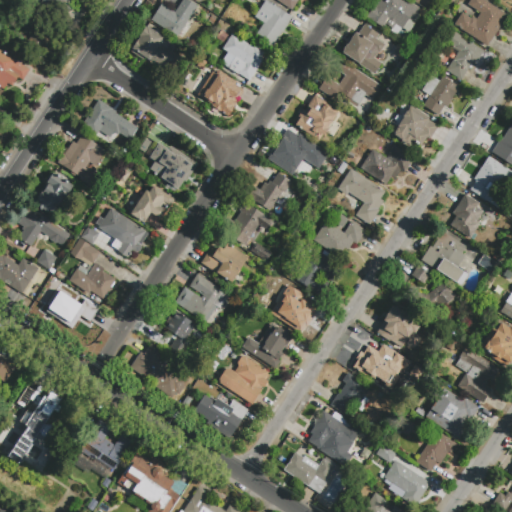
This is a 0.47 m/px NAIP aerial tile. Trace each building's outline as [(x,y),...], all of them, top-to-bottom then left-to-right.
[(71,0),(75,3),(63,21),(41,6),(45,0),(71,0)] [(300,0),(292,12),(278,3),(280,0),(300,0)] [(401,0),(420,12),(413,23),(409,21),(403,31),(396,27),(393,31),(386,26),(384,31),(367,20),(375,9),(374,8),(378,0),(380,0),(382,1),(382,0),(401,0)] [(469,7),(473,0),(481,0),(508,18),(488,49),(456,27),(463,15),(475,24),(481,15),(469,7)] [(153,22),(163,7),(176,15),(186,1),(198,9),(178,39),(153,22)] [(272,50),(256,39),(265,26),(256,20),(266,3),(293,20),(283,36),(282,35),(272,50)] [(41,57),(25,47),(34,34),(30,31),(32,29),(22,22),(30,9),(41,17),(36,25),(54,37),(41,57)] [(130,51),(129,49),(129,48),(130,45),(132,43),(134,42),(137,42),(147,27),(164,38),(164,41),(165,41),(167,41),(168,41),(169,43),(170,44),(170,45),(170,46),(169,47),(168,48),(166,48),(172,52),(165,64),(162,69),(145,57),(143,60),(130,51)] [(382,66),(375,77),(341,54),(350,41),(352,42),(356,36),(358,37),(365,27),(380,37),(377,41),(387,47),(381,56),(379,55),(375,61),(382,66)] [(252,47),(254,44),(265,52),(261,57),(264,59),(257,71),(274,82),(266,94),(241,78),(222,66),(220,65),(228,52),(222,49),(231,36),(232,34),(252,47)] [(462,82),(447,73),(460,54),(446,45),(454,34),(485,54),(476,68),(473,66),(462,82)] [(0,50),(30,70),(23,81),(16,77),(14,80),(12,83),(8,90),(6,88),(3,93),(0,90),(0,50)] [(333,101),(320,92),(328,79),(340,87),(346,78),(344,77),(350,68),(381,88),(373,101),(368,98),(358,113),(342,102),(343,100),(336,95),(333,101)] [(245,91),(241,98),(229,116),(191,90),(204,70),(235,91),(238,86),(241,88),(245,91)] [(439,118),(424,109),(431,98),(422,93),(432,78),(440,83),(444,77),(461,89),(453,101),(454,101),(448,111),(445,109),(439,118)] [(295,126),(304,112),(306,113),(309,108),(308,108),(315,97),(322,101),(325,103),(322,107),(324,108),(326,106),(331,109),(330,112),(337,117),(320,142),(295,126)] [(138,131),(130,142),(120,136),(118,138),(114,135),(111,140),(100,133),(97,139),(82,129),(99,103),(117,115),(116,116),(138,131)] [(440,130),(431,143),(428,140),(423,147),(418,144),(413,152),(389,136),(395,126),(399,129),(411,111),(440,130)] [(511,166),(491,153),(499,139),(501,140),(511,123),(511,166)] [(301,137),(313,145),(328,155),(323,163),(317,160),(313,166),(304,160),(293,177),(271,162),(279,149),(281,150),(284,146),(287,148),(292,139),(297,142),(301,137)] [(82,138),(94,146),(89,154),(95,158),(86,171),(89,173),(91,172),(99,178),(91,189),(80,182),(81,181),(59,166),(65,157),(66,158),(74,145),(77,147),(82,138)] [(188,176),(180,188),(168,180),(174,171),(162,163),(160,166),(148,159),(159,142),(170,150),(169,152),(187,163),(181,171),(188,176)] [(395,149),(414,162),(405,176),(401,173),(396,182),(392,179),(387,187),(361,170),(373,152),(392,164),(395,160),(390,156),(395,149)] [(488,202),(472,191),(484,172),(483,172),(491,160),(510,173),(504,183),(502,182),(488,202)] [(371,228),(356,218),(365,205),(340,190),(351,172),(386,194),(381,202),(384,203),(378,212),(380,213),(371,228)] [(55,174),(74,187),(67,197),(63,194),(53,208),(55,209),(50,217),(34,206),(38,200),(36,199),(46,185),(48,186),(55,174)] [(278,176),(292,185),(285,196),(283,194),(271,214),(249,200),(256,189),(261,193),(265,185),(268,187),(270,184),(272,185),(278,176)] [(144,225),(131,217),(146,195),(148,197),(154,189),(173,202),(160,221),(151,215),(144,225)] [(471,241),(451,228),(457,219),(453,216),(466,197),(480,206),(477,209),(484,213),(476,225),(480,227),(471,241)] [(237,209),(242,202),(243,202),(277,225),(271,235),(259,227),(245,249),(244,248),(222,234),(230,221),(235,225),(243,213),(237,209)] [(142,248),(137,256),(134,254),(129,261),(119,254),(124,247),(125,246),(116,239),(117,238),(96,224),(100,217),(104,220),(110,210),(128,221),(147,235),(139,246),(142,248)] [(19,226),(28,213),(40,221),(42,218),(70,237),(63,249),(59,246),(57,249),(49,244),(51,241),(41,234),(32,249),(19,241),(24,233),(22,232),(24,229),(19,226)] [(352,224),(366,233),(358,247),(354,245),(349,253),(346,251),(340,260),(314,243),(327,224),(345,236),(352,224)] [(100,236),(93,247),(82,240),(89,229),(100,236)] [(441,232),(467,250),(462,256),(465,259),(458,271),(468,278),(461,289),(422,263),(431,249),(433,250),(438,243),(435,241),(441,232)] [(246,257),(243,261),(233,277),(235,279),(231,285),(200,264),(203,260),(208,253),(212,256),(221,242),(223,243),(225,241),(228,240),(231,240),(234,241),(236,243),(238,246),(238,249),(238,252),(246,257)] [(113,291),(110,296),(108,295),(103,302),(91,294),(90,297),(70,283),(78,271),(78,272),(81,268),(86,272),(89,268),(71,255),(80,241),(101,255),(94,266),(104,273),(104,274),(116,282),(111,290),(113,291)] [(250,251),(256,243),(272,255),(266,263),(250,251)] [(318,252),(344,269),(333,286),(321,278),(319,280),(329,287),(322,299),(298,283),(318,252)] [(56,261),(49,272),(38,264),(45,253),(56,261)] [(497,265),(491,275),(478,266),(485,257),(497,265)] [(0,258),(3,260),(4,258),(19,268),(24,261),(39,272),(23,296),(11,288),(13,285),(8,281),(5,285),(1,282),(0,283),(0,258)] [(432,276),(425,287),(412,279),(419,268),(432,276)] [(179,306),(188,292),(202,301),(203,298),(190,289),(198,277),(223,293),(222,295),(229,300),(225,306),(221,312),(220,312),(210,327),(203,323),(203,324),(178,307),(179,306)] [(444,285),(455,302),(441,312),(438,308),(428,312),(407,305),(408,302),(411,292),(424,296),(430,296),(444,285)] [(317,304),(319,305),(312,317),(303,311),(301,315),(310,320),(300,336),(271,317),(278,305),(281,300),(285,302),(294,289),(306,297),(302,304),(299,308),(302,310),(305,304),(309,299),(317,304)] [(511,318),(504,313),(503,314),(501,313),(507,302),(506,301),(511,292),(511,318)] [(47,315),(51,309),(60,294),(69,300),(64,307),(67,309),(71,311),(73,308),(80,298),(91,305),(89,308),(84,317),(76,312),(66,328),(59,323),(57,325),(52,322),(54,320),(47,315)] [(415,328),(410,336),(406,334),(403,340),(398,348),(380,337),(387,326),(384,325),(396,305),(416,318),(411,326),(415,328)] [(164,330),(175,313),(197,328),(185,346),(187,348),(180,359),(169,351),(177,339),(164,330)] [(500,365),(484,355),(488,350),(483,347),(487,341),(485,339),(492,327),(496,330),(501,322),(509,327),(510,326),(511,327),(511,362),(511,364),(504,360),(500,365)] [(282,363),(276,372),(243,349),(245,346),(249,340),(259,347),(272,326),(279,331),(279,330),(295,340),(292,344),(291,344),(288,348),(289,348),(286,352),(283,350),(280,354),(283,356),(280,361),(282,363)] [(182,392),(178,389),(170,401),(149,387),(150,385),(132,373),(129,370),(140,354),(143,356),(149,348),(164,358),(158,368),(164,372),(166,368),(188,383),(182,392)] [(492,393),(484,406),(458,390),(466,377),(454,370),(466,351),(500,372),(494,382),(491,380),(487,386),(488,387),(487,390),(492,393)] [(352,370),(360,358),(372,365),(380,352),(404,368),(398,378),(395,376),(391,384),(386,381),(382,388),(352,370)] [(235,372),(238,367),(237,365),(238,361),(241,359),(243,358),(244,358),(247,359),(271,374),(266,381),(269,383),(266,388),(263,387),(261,390),(262,391),(253,406),(219,383),(226,371),(227,369),(229,369),(232,370),(235,372)] [(0,359),(15,371),(5,385),(0,381),(0,359)] [(409,376),(416,366),(428,373),(422,384),(409,376)] [(347,418),(332,408),(339,397),(340,398),(347,386),(343,384),(349,376),(371,390),(358,412),(353,409),(347,418)] [(11,447),(2,441),(17,418),(24,410),(19,407),(39,377),(51,385),(44,395),(49,399),(50,394),(52,396),(57,389),(70,398),(55,420),(75,433),(49,473),(28,459),(28,458),(27,458),(26,458),(25,458),(24,458),(24,459),(24,460),(14,453),(9,459),(9,458),(8,457),(8,456),(8,455),(8,454),(8,453),(8,452),(8,451),(8,450),(9,450),(9,449),(9,448),(10,448),(10,447),(11,447)] [(467,430),(460,442),(426,420),(445,391),(465,404),(466,401),(480,410),(473,423),(470,421),(465,429),(467,430)] [(227,413),(234,403),(246,411),(250,413),(246,417),(230,442),(207,426),(209,423),(195,414),(205,398),(227,413)] [(316,427),(324,414),(350,431),(351,428),(361,435),(346,458),(311,436),(316,428),(316,427)] [(122,438),(133,445),(115,473),(91,458),(90,460),(80,453),(99,423),(112,431),(105,441),(115,448),(122,438)] [(432,474),(417,465),(437,435),(457,447),(452,455),(450,454),(441,467),(437,465),(432,474)] [(377,457),(383,447),(397,456),(391,466),(377,457)] [(324,462),(336,470),(327,484),(328,485),(321,497),(285,473),(296,455),(304,461),(305,459),(320,468),(324,462)] [(128,468),(131,463),(132,464),(138,456),(150,463),(152,459),(163,466),(165,467),(160,475),(170,481),(172,478),(187,486),(171,511),(151,511),(152,511),(151,511),(151,509),(151,508),(150,507),(146,505),(116,485),(117,484),(128,468)] [(355,478),(342,470),(351,456),(364,464),(355,478)] [(416,509),(403,501),(406,495),(384,481),(396,464),(431,487),(416,509)] [(185,511),(199,491),(211,498),(209,502),(223,511),(227,511),(230,508),(235,511),(185,511)] [(502,511),(492,505),(499,494),(505,497),(508,493),(510,494),(511,491),(511,511),(508,511),(511,506),(511,504),(510,503),(504,511),(502,511)] [(366,511),(376,496),(388,504),(384,510),(386,511),(393,511),(395,509),(399,511),(366,511)]
